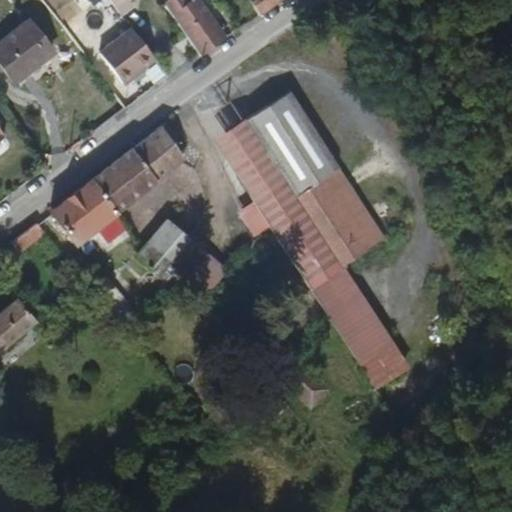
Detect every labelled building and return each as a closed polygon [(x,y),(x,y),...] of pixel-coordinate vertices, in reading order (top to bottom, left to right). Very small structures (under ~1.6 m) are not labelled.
[(110,0),(126,22),(138,12),(134,4),(138,0),(110,0)] [(264,10),(271,4),(267,0),(255,0),(258,3),(264,10)] [(194,19),(178,2),(160,24),(177,35),(194,19)] [(246,23),(264,10),(258,3),(241,17),(246,23)] [(177,35),(197,59),(223,40),(194,19),(177,35)] [(0,40),(0,64),(15,84),(52,55),(25,21),(0,40)] [(157,64),(134,33),(102,59),(126,89),(157,64)] [(351,269),(395,240),(294,88),(252,116),(351,269)] [(351,269),(252,116),(220,137),(388,394),(420,372),(351,269)] [(95,180),(118,207),(162,174),(157,166),(180,147),(165,126),(95,180)] [(110,232),(128,220),(118,207),(95,180),(57,211),(77,237),(96,220),(110,232)] [(154,286),(166,276),(191,249),(167,225),(130,262),(154,286)] [(24,262),(39,250),(27,234),(11,248),(24,262)] [(92,309),(111,332),(140,302),(129,287),(119,297),(113,291),(92,309)] [(0,330),(0,337),(22,364),(49,341),(22,312),(0,330)] [(0,369),(6,377),(22,364),(0,337),(0,369)] [(293,388),(313,411),(331,395),(311,372),(293,388)]
